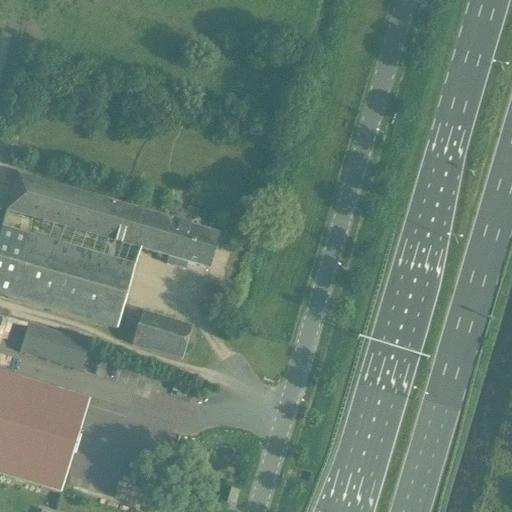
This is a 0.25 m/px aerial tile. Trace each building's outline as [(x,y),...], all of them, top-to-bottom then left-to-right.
[(17,175),(7,210),(140,249),(169,258),(167,265),(186,271),(189,264),(209,270),(219,235),(17,175)] [(140,249),(7,210),(0,231),(0,296),(116,331),(140,249)] [(182,362),(191,329),(141,314),(132,347),(182,362)] [(80,373),(89,346),(28,326),(19,353),(80,373)] [(88,402),(0,374),(0,478),(59,496),(88,402)]
